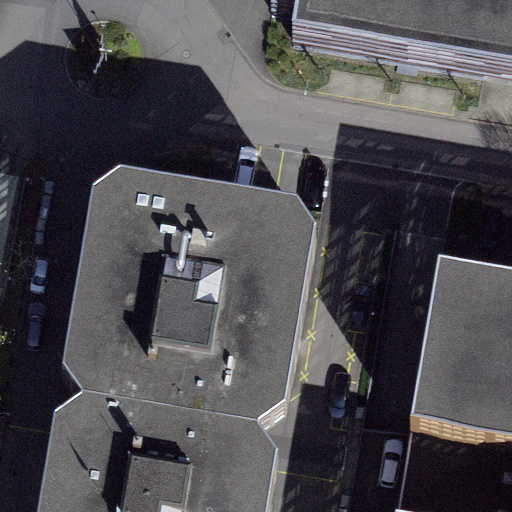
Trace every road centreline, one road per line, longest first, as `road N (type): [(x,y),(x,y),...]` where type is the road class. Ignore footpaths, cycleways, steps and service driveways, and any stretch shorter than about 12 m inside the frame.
road 1 (residential): [(211,59),(511,112)]
road 2 (residential): [(36,0),(31,38),(40,67),(83,110),(143,117),(195,86)]
